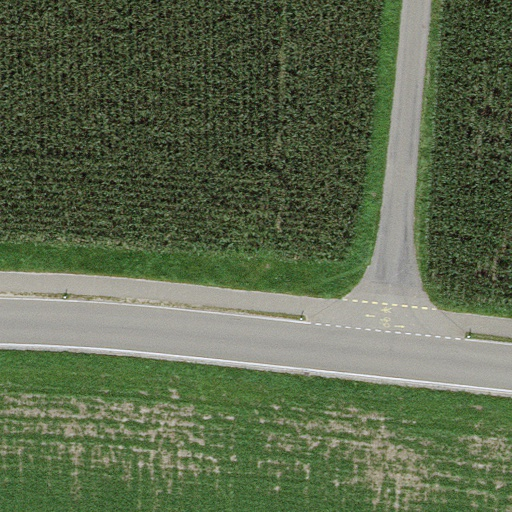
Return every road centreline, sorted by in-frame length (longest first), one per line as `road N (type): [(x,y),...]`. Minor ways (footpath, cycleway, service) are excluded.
road 1 (unclassified): [(0,329),(208,335),(511,369)]
road 2 (track): [(418,0),(385,355)]
